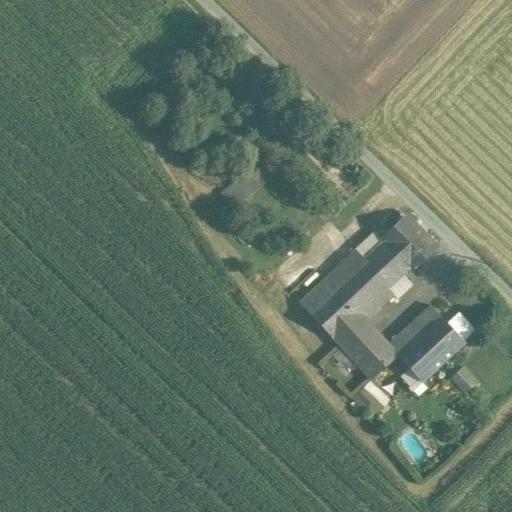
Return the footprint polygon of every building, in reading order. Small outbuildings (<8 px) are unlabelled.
[(258,187),(248,174),(222,194),(232,207),(258,187)] [(435,247),(406,218),(383,239),(411,268),(412,269),(435,247)] [(355,250),(299,302),(371,380),(398,356),(399,355),(388,344),(367,321),(394,295),(388,289),(411,268),(384,241),(364,259),(355,250)] [(465,343),(430,305),(388,344),(399,355),(398,356),(422,382),(465,343)] [(477,382),(463,367),(450,378),(464,394),(477,382)] [(353,394),(373,413),(387,398),(367,379),(353,394)]
